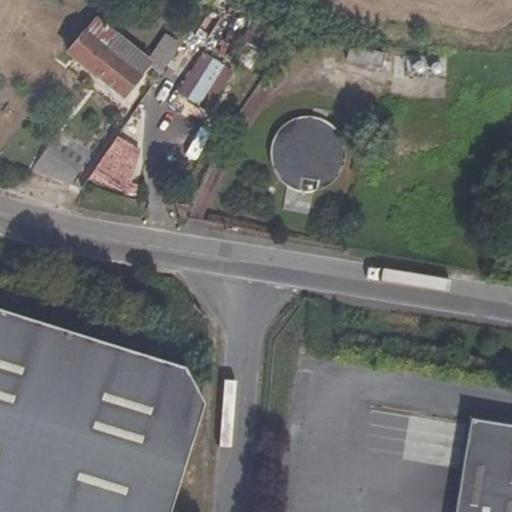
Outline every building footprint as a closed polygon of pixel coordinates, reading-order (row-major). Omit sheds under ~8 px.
[(153,0),(153,4),(198,13),(206,1),(199,0),(153,0)] [(76,60),(102,27),(91,18),(64,49),(76,60)] [(118,95),(145,62),(102,27),(76,60),(118,95)] [(162,36),(145,62),(159,72),(176,46),(162,36)] [(346,48),(343,61),(377,70),(380,57),(346,48)] [(202,113),(227,76),(199,56),(174,93),(202,113)] [(272,136),(271,138),(269,141),(268,143),(268,146),(267,148),(267,151),(266,153),(266,156),(266,159),(267,161),(267,164),(268,166),(268,169),(269,171),(271,174),(272,176),(273,178),(275,180),(277,182),(279,184),(281,186),(283,187),(285,189),(287,190),(290,191),(292,192),(295,193),(297,193),(300,194),(303,194),(305,194),(308,193),(310,193),(313,193),(316,192),(318,191),(320,190),(323,189),(325,187),(327,186),(329,184),(331,182),(333,180),(334,178),(336,176),(337,174),(338,171),(339,169),(340,166),(341,164),(341,161),(341,159),(342,156),(341,153),(341,151),(341,148),(340,146),(339,143),(338,141),(337,138),(336,136),(334,134),(333,132),(331,130),(329,128),(327,126),(325,125),(323,123),(320,122),(318,121),(316,120),(313,119),(310,119),(308,118),(305,118),(303,118),(300,118),(297,119),(295,119),(292,120),(290,121),(287,122),(285,123),(283,125),(281,126),(279,128),(277,130),(275,132),(273,134),(272,136)] [(123,194),(140,147),(105,135),(88,181),(123,194)] [(86,160),(54,137),(32,172),(67,184),(86,160)] [(0,511),(168,511),(201,408),(183,371),(0,314),(0,511)] [(451,511),(511,511),(511,428),(466,421),(451,511)]
